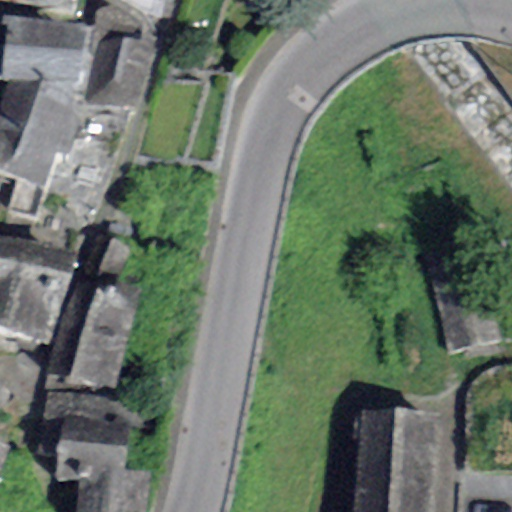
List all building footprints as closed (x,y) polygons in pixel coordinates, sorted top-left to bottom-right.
[(0,0),(69,14),(71,0),(0,0)] [(89,31),(0,13),(0,79),(4,80),(77,95),(89,31)] [(154,45),(96,39),(84,105),(137,107),(154,45)] [(0,172),(46,189),(52,155),(68,156),(77,95),(4,80),(0,94),(0,172)] [(0,332),(54,345),(76,254),(0,235),(0,332)] [(478,245),(427,256),(450,360),(501,349),(478,245)] [(137,297),(79,284),(55,390),(114,402),(137,297)] [(55,390),(47,388),(33,455),(55,460),(52,474),(84,480),(77,511),(140,511),(148,476),(123,471),(136,407),(114,402),(55,390)] [(429,511),(436,415),(359,410),(352,511),(429,511)] [(0,475),(10,448),(0,444),(0,475)]
